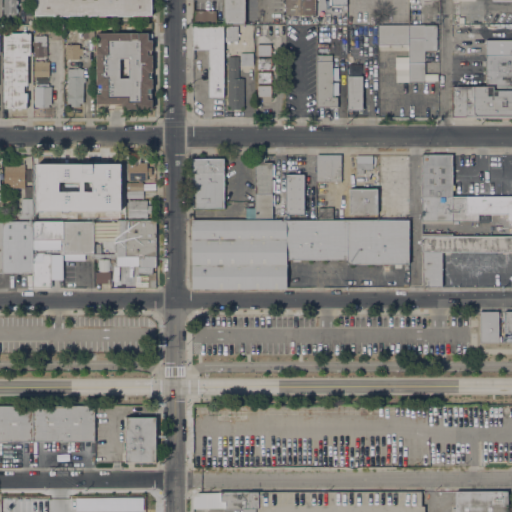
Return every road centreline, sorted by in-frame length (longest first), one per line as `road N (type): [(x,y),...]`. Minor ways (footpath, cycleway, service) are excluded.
road 1 (residential): [(511,298),(0,300)]
road 2 (residential): [(511,135),(0,135)]
road 3 (residential): [(511,478),(175,478)]
road 4 (residential): [(174,300),(174,0)]
road 5 (residential): [(175,478),(0,478)]
